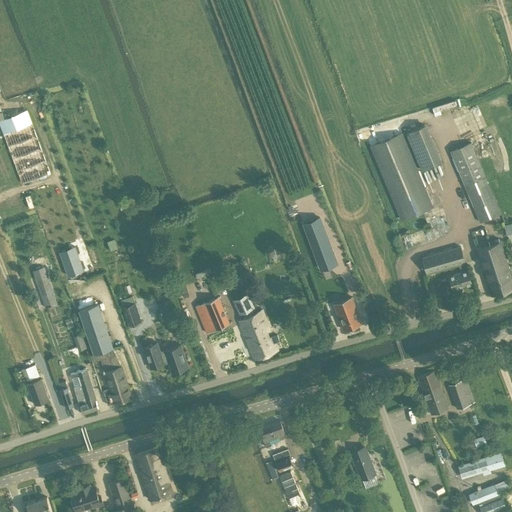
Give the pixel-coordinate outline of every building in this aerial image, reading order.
[(479,129),(510,116),(502,95),(479,104),(483,115),(475,118),(479,129)] [(0,126),(22,184),(50,173),(26,111),(4,119),(2,113),(0,113),(0,126)] [(440,162),(425,125),(406,133),(422,170),(440,162)] [(402,220),(433,207),(402,133),(370,146),(402,220)] [(501,213),(472,142),(452,150),(481,221),(501,213)] [(321,269),(337,263),(319,217),(303,223),(321,269)] [(115,239),(108,242),(111,251),(118,248),(115,239)] [(494,256),(502,280),(489,284),(492,295),(511,288),(511,277),(500,241),(493,243),(497,255),(494,256)] [(497,255),(493,243),(478,248),(489,284),(502,280),(494,256),(497,255)] [(76,244),(60,249),(69,274),(84,268),(76,244)] [(458,247),(450,249),(423,257),(428,273),(466,263),(462,246),(458,247)] [(55,278),(47,254),(29,260),(46,308),(57,303),(49,280),(55,278)] [(252,280),(249,271),(246,261),(234,265),(241,284),(252,280)] [(454,289),(472,283),(467,269),(461,271),(449,275),(454,289)] [(447,298),(444,289),(439,291),(442,300),(447,298)] [(237,313),(252,307),(247,291),(231,297),(237,313)] [(344,330),(362,323),(352,296),(334,304),(344,330)] [(218,297),(195,306),(206,333),(229,323),(218,297)] [(142,322),(135,301),(122,306),(129,326),(142,322)] [(80,310),(95,355),(114,348),(99,304),(80,310)] [(274,342),(279,340),(277,335),(274,336),(273,333),(271,334),(262,309),(238,321),(254,359),(277,350),(274,342)] [(83,334),(75,337),(78,344),(85,341),(83,334)] [(161,353),(157,343),(144,347),(151,368),(165,364),(164,363),(168,361),(172,373),(189,367),(181,345),(164,351),(165,351),(161,353)] [(114,348),(95,355),(97,361),(102,359),(110,386),(110,389),(111,389),(112,392),(129,387),(123,366),(122,366),(120,360),(118,360),(114,348)] [(35,365),(22,369),(26,381),(39,376),(35,365)] [(82,385),(75,388),(77,393),(76,393),(83,413),(99,408),(87,368),(78,371),(79,372),(71,374),(72,379),(80,377),(82,385)] [(446,370),(440,373),(442,379),(449,377),(446,370)] [(448,408),(435,371),(418,377),(431,414),(448,408)] [(474,402),(466,378),(449,384),(457,408),(474,402)] [(36,404),(50,399),(42,379),(28,384),(36,404)] [(67,408),(75,406),(67,380),(59,383),(67,408)] [(112,392),(111,389),(110,389),(104,391),(109,405),(115,403),(133,397),(129,387),(112,392)] [(280,421),(259,428),(265,442),(267,447),(270,446),(268,441),(285,435),(280,421)] [(484,435),(474,438),(476,446),(486,443),(484,435)] [(157,446),(135,454),(150,499),(172,492),(157,446)] [(368,458),(364,447),(353,452),(354,456),(353,457),(361,477),(363,478),(366,487),(377,483),(374,474),(375,472),(369,457),(368,458)] [(275,460),(290,454),(288,449),(273,455),(275,460)] [(462,477),(505,464),(501,453),(459,466),(462,477)] [(293,466),(289,456),(276,461),(280,471),(293,466)] [(272,460),(266,463),(273,479),(279,477),(272,460)] [(291,471),(280,476),(289,498),(300,493),(291,471)] [(113,511),(129,511),(128,506),(132,504),(124,478),(110,483),(118,509),(113,511)] [(94,508),(105,505),(102,496),(99,497),(95,484),(91,486),(90,483),(79,487),(80,489),(71,492),(78,511),(94,506),(94,508)] [(494,485),(468,495),(472,505),(498,495),(494,485)] [(48,497),(40,500),(43,511),(52,511),(53,511),(48,497)] [(502,499),(479,507),(481,511),(491,511),(506,507),(502,499)] [(28,504),(28,506),(25,507),(26,511),(43,511),(40,500),(28,504)]
